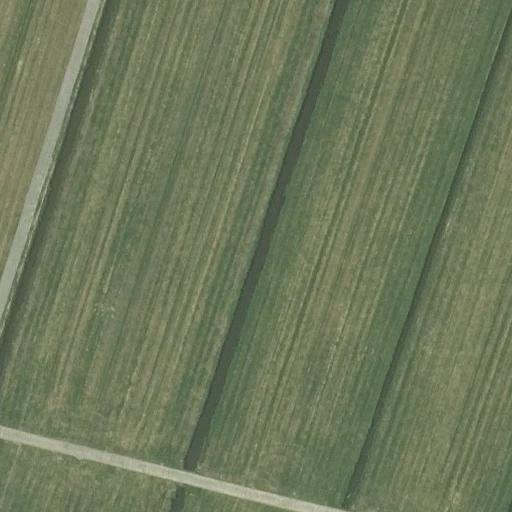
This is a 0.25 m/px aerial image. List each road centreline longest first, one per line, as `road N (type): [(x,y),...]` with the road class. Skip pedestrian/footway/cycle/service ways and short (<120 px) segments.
road 1 (track): [(310,511),(0,434)]
road 2 (track): [(0,277),(90,0)]
